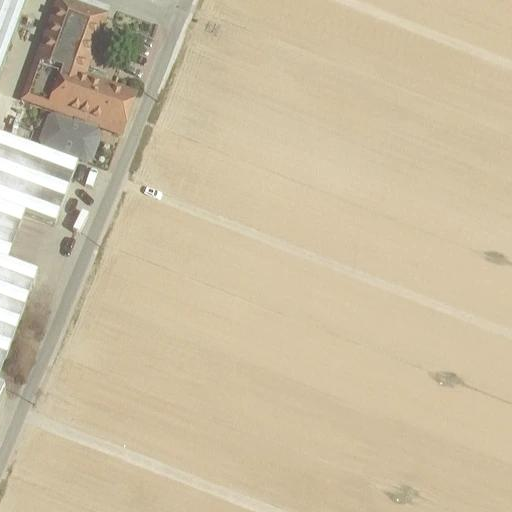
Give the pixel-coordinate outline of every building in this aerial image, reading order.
[(0,0),(0,395),(4,386),(0,384),(0,374),(5,360),(0,357),(0,72),(26,0),(0,0)] [(83,10),(58,1),(23,102),(47,110),(68,52),(83,10)] [(105,17),(83,10),(68,52),(90,59),(105,17)] [(90,59),(68,52),(47,110),(74,120),(99,129),(121,137),(135,96),(83,78),(90,59)] [(72,125),(53,118),(48,120),(39,144),(42,149),(43,149),(41,154),(77,167),(78,162),(86,164),(92,162),(100,139),(97,134),(99,129),(74,120),(72,125)] [(0,138),(0,357),(5,360),(37,275),(6,264),(24,217),(54,228),(77,167),(41,154),(0,138)]
